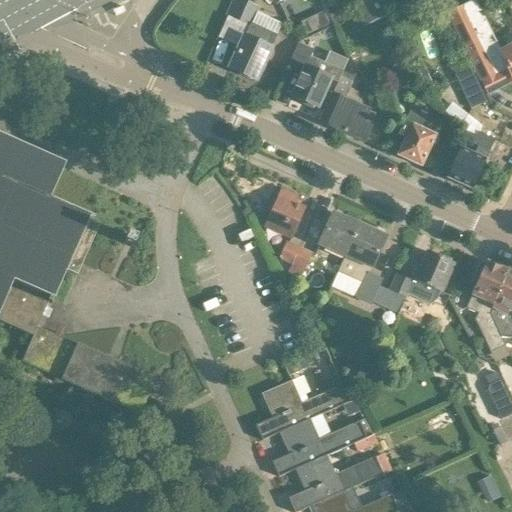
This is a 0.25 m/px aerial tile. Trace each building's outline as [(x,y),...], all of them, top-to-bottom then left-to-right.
[(235,0),(227,17),(251,28),(261,8),(242,0),(235,0)] [(504,0),(476,0),(446,15),(487,96),(511,83),(511,46),(499,53),(481,18),(508,6),(504,0)] [(386,19),(378,4),(354,16),(362,31),(386,19)] [(316,16),(322,29),(329,26),(323,13),(316,16)] [(230,70),(255,81),(276,37),(265,32),(259,45),(245,38),(230,70)] [(333,93),(343,72),(310,57),(312,53),(304,50),(306,45),(300,43),(289,65),(304,72),(292,98),(304,103),(304,105),(313,109),(314,108),(317,109),(327,90),(333,93)] [(343,72),(333,93),(346,99),(358,72),(350,57),(343,72)] [(423,68),(413,73),(420,89),(430,84),(423,68)] [(471,110),(486,104),(471,69),(455,76),(471,110)] [(341,101),(329,127),(363,143),(370,128),(363,125),(368,113),(341,101)] [(420,130),(425,120),(412,113),(401,137),(406,139),(397,158),(421,169),(436,137),(420,130)] [(467,133),(446,180),(471,192),(495,141),(478,133),(476,137),(467,133)] [(0,322),(33,337),(37,329),(48,304),(52,305),(67,271),(77,276),(80,269),(99,226),(89,221),(90,219),(50,201),(58,183),(0,156),(0,322)] [(264,227),(292,240),(305,210),(294,205),(297,199),(280,192),(264,227)] [(347,259),(361,227),(333,215),(319,246),(347,259)] [(361,227),(347,259),(341,271),(365,282),(358,298),(375,305),(382,289),(387,279),(371,271),(385,238),(361,227)] [(122,245),(132,250),(137,240),(127,235),(122,245)] [(291,266),(299,249),(285,243),(278,260),(291,266)] [(299,249),(291,266),(287,275),(300,281),(311,255),(299,249)] [(382,289),(375,305),(398,316),(407,295),(423,303),(429,289),(440,293),(453,265),(428,254),(421,269),(418,268),(412,280),(397,274),(390,292),(382,289)] [(505,346),(502,339),(490,316),(508,274),(486,265),(468,304),(466,310),(477,315),(475,319),(490,353),(505,346)] [(511,276),(508,274),(490,316),(502,339),(511,340),(511,276)] [(37,329),(33,337),(21,365),(60,382),(77,346),(37,329)] [(77,345),(77,346),(60,382),(139,417),(156,380),(116,362),(77,345)] [(289,378),(300,373),(296,364),(285,369),(289,378)] [(489,387),(500,382),(496,373),(485,378),(489,387)] [(279,435),(309,421),(349,403),(342,387),(301,405),(291,382),(262,396),(272,419),(255,427),(262,442),(279,435)] [(489,387),(487,392),(501,421),(511,415),(511,406),(500,382),(489,387)] [(139,417),(133,430),(143,434),(151,417),(141,413),(139,417)] [(119,511),(133,506),(122,481),(98,440),(48,416),(0,436),(0,503),(2,508),(4,511),(119,511)] [(309,421),(279,435),(289,456),(272,463),(279,479),(295,471),(326,457),(371,436),(364,420),(318,441),(309,421)] [(371,436),(347,447),(351,457),(376,446),(371,436)] [(326,457),(295,471),(305,492),(288,500),(293,511),(301,511),(312,508),(352,489),(381,476),(393,471),(391,467),(388,469),(381,456),(374,459),(335,477),(326,457)] [(490,479),(477,486),(487,505),(500,499),(490,479)] [(398,511),(409,507),(401,493),(392,498),(391,496),(361,509),(352,489),(312,508),(313,511),(398,511)]
